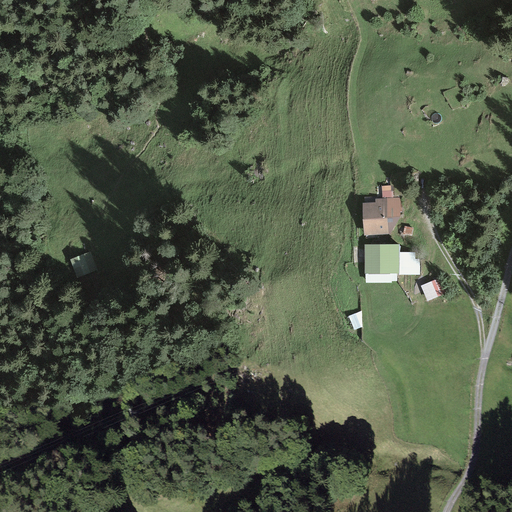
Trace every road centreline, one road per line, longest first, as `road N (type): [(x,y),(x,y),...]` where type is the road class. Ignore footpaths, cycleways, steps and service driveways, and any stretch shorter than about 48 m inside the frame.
road 1 (track): [(351,0),(363,25),(351,96),(368,176),(359,206),(361,257),(375,347)]
road 2 (track): [(484,360),(477,309),(425,208),(423,167),(403,144),(365,158)]
road 3 (track): [(446,511),(476,456),(479,385),(511,260)]
